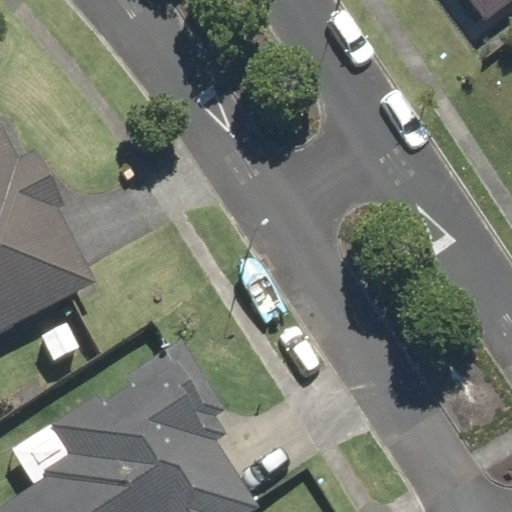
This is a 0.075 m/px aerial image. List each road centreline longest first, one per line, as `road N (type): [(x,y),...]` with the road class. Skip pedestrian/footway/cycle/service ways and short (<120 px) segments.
road 1 (residential): [(465,511),(115,0)]
road 2 (residential): [(272,0),(511,345)]
